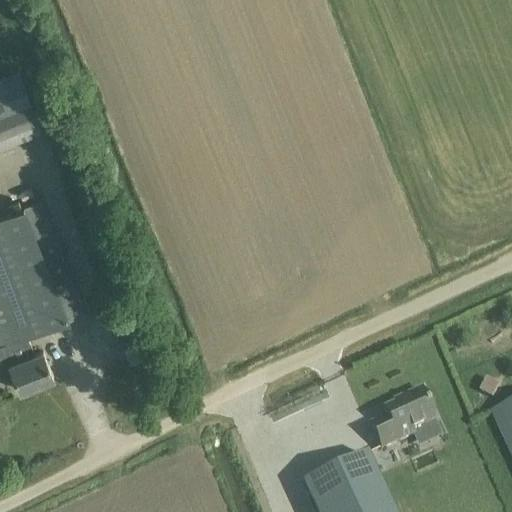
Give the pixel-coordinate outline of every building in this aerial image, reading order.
[(41,129),(26,92),(0,102),(0,117),(10,142),(41,129)] [(0,327),(6,343),(28,336),(85,313),(41,201),(0,217),(0,327)] [(124,347),(144,339),(129,300),(108,308),(124,347)] [(6,343),(2,345),(20,391),(53,378),(43,351),(35,354),(28,336),(6,343)] [(484,384),(480,392),(492,398),(496,390),(484,384)] [(405,398),(395,403),(396,406),(385,411),(388,418),(371,426),(382,450),(413,435),(412,433),(436,422),(422,390),(405,398)] [(395,511),(369,456),(304,486),(315,511),(395,511)]
